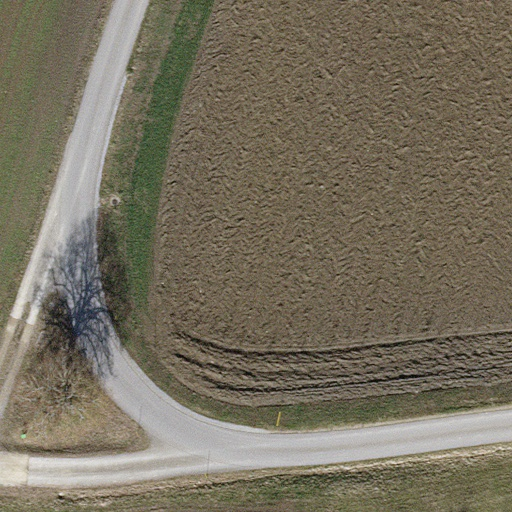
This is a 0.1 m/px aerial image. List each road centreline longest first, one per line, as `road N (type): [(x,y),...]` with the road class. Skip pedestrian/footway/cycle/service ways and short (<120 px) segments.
road 1 (unclassified): [(139,0),(85,166),(93,321),(122,376),(162,417),(237,450),(343,447),(511,425)]
road 2 (track): [(237,450),(100,470),(0,471)]
road 3 (track): [(0,383),(85,166)]
